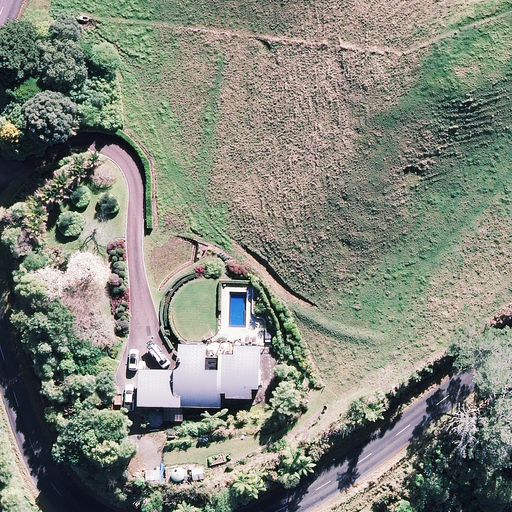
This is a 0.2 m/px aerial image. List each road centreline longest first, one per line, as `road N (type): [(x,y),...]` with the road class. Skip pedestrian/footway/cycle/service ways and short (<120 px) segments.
road 1 (unclassified): [(272,511),(511,351)]
road 2 (unclassified): [(0,345),(31,447),(75,511)]
